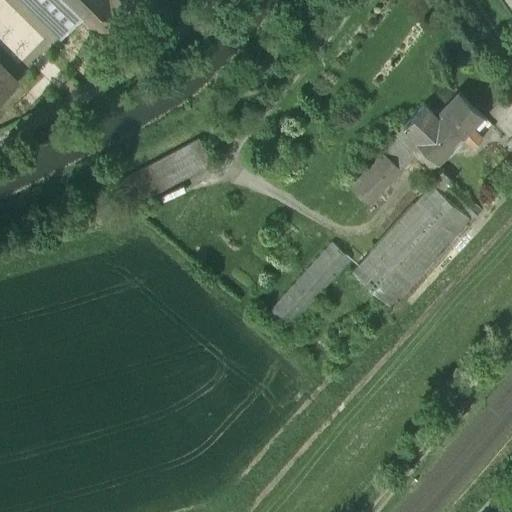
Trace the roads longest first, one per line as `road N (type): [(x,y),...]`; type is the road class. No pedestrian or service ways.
road 1 (track): [(418,175),(375,226),(349,235),(227,167),(355,0)]
road 2 (track): [(207,0),(161,50),(0,138)]
road 3 (track): [(367,511),(511,343)]
